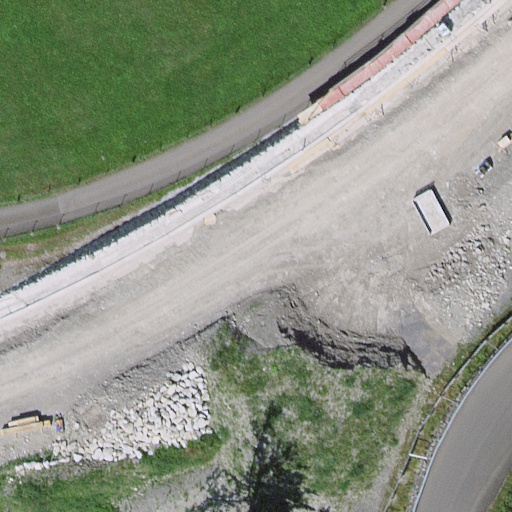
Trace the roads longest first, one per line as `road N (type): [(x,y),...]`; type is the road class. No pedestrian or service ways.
road 1 (primary): [(0,383),(140,321),(290,234),(511,74)]
road 2 (residential): [(416,0),(290,100),(207,149),(130,184),(0,223)]
